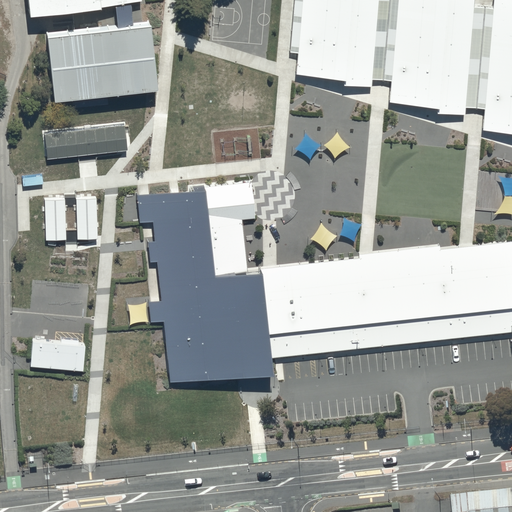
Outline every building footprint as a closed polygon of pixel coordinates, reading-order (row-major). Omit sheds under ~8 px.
[(118,25),(132,23),(129,0),(29,0),(30,10),(115,1),(118,25)] [(372,85),(378,0),(303,0),(299,71),(347,75),(346,84),(372,85)] [(465,113),(473,0),(398,0),(391,99),(440,103),(439,111),(465,113)] [(511,0),(493,0),(484,128),(511,129),(511,0)] [(52,97),(156,85),(149,22),(132,23),(118,25),(45,33),(52,97)] [(511,241),(466,247),(437,250),(437,246),(366,254),(359,254),(360,260),(270,271),(247,273),(240,218),(254,216),(250,180),(136,194),(140,220),(154,219),(157,242),(148,245),(149,260),(159,259),(163,303),(150,304),(152,321),(165,319),(170,381),(270,372),(267,353),(511,328),(511,241)] [(61,341),(32,338),(30,365),(83,370),(85,344),(79,343),(78,339),(62,338),(61,341)] [(511,511),(511,490),(451,497),(452,511),(511,511)]
